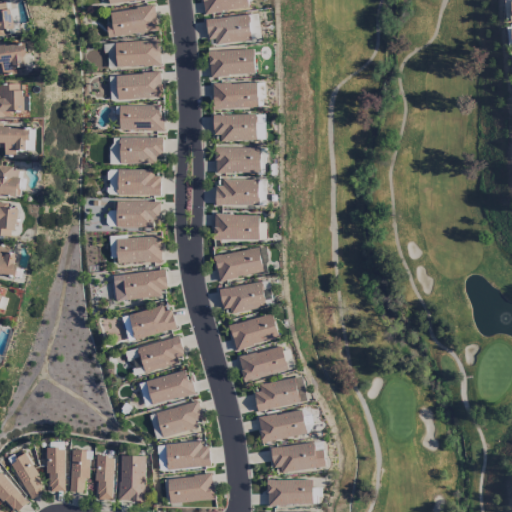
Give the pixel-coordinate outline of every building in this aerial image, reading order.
[(201,0),(204,14),(248,9),(247,0),(201,0)] [(3,30),(18,29),(17,5),(0,5),(0,36),(3,37),(3,30)] [(109,12),(110,23),(105,24),(107,38),(157,32),(154,6),(109,12)] [(214,39),(215,45),(250,40),(247,15),(205,20),(207,40),(214,39)] [(115,42),(116,67),(160,66),(159,41),(115,42)] [(0,44),(0,69),(1,69),(2,76),(16,74),(15,68),(26,67),(23,42),(0,44)] [(115,67),(113,44),(106,45),(108,68),(115,67)] [(208,51),(209,76),(254,75),(253,50),(208,51)] [(116,75),(116,100),(161,98),(160,73),(116,75)] [(257,108),(256,83),(212,84),(212,109),(257,108)] [(0,117),(13,117),(12,112),(23,111),(22,84),(0,84),(0,117)] [(163,131),(163,115),(158,115),(158,106),(118,106),(119,131),(163,131)] [(255,139),(255,115),(212,116),(213,141),(255,139)] [(265,140),(264,115),(256,115),(256,140),(265,140)] [(0,148),(3,149),(3,155),(15,155),(15,150),(27,150),(28,129),(0,128),(0,124),(0,123),(0,148)] [(162,162),(162,137),(119,139),(119,163),(162,162)] [(118,139),(109,139),(110,165),(119,164),(118,139)] [(260,173),(260,148),(215,148),(215,173),(260,173)] [(0,195),(20,197),(21,168),(0,167),(0,195)] [(107,170),(107,195),(160,196),(160,176),(152,176),(152,170),(107,170)] [(258,180),(222,180),(221,186),(215,186),(214,205),(257,206),(258,180)] [(160,201),(115,202),(115,228),(153,228),(152,220),(160,220),(160,201)] [(0,235),(13,237),(16,209),(7,208),(7,204),(0,203),(0,235)] [(258,240),(257,215),(213,215),(214,240),(258,240)] [(161,263),(160,237),(116,238),(116,264),(161,263)] [(0,276),(13,279),(18,255),(7,252),(8,247),(0,245),(0,276)] [(219,282),(262,272),(256,247),(213,257),(219,282)] [(112,277),(116,303),(161,296),(160,290),(167,289),(164,269),(112,277)] [(265,309),(261,283),(218,288),(221,309),(229,308),(229,313),(265,309)] [(121,317),(128,342),(174,329),(167,304),(121,317)] [(278,338),(271,314),(228,326),(235,350),(278,338)] [(185,360),(178,336),(136,348),(143,372),(185,360)] [(287,369),(280,345),(237,359),(244,383),(287,369)] [(144,406),(193,395),(187,371),(138,382),(144,406)] [(256,412),(306,402),(301,377),(251,387),(256,412)] [(202,418),(197,401),(154,413),(161,438),(197,428),(195,420),(202,418)] [(261,443),(306,434),(301,410),(256,419),(261,443)] [(167,472),(210,466),(207,446),(201,447),(200,440),(164,446),(167,472)] [(272,469),(279,468),(280,474),(325,467),(321,441),(269,449),(272,469)] [(64,492),(63,449),(46,449),(47,492),(64,492)] [(83,493),(84,479),(89,479),(90,451),(70,451),(69,493),(83,493)] [(44,493),(26,455),(10,462),(28,500),(44,493)] [(143,501),(144,456),(119,456),(118,501),(143,501)] [(95,500),(112,500),(113,457),(96,457),(95,500)] [(0,499),(12,511),(17,511),(27,503),(0,473),(0,499)] [(168,504),(213,500),(212,476),(167,479),(168,504)] [(267,481),(267,505),(312,505),(312,480),(267,481)]
